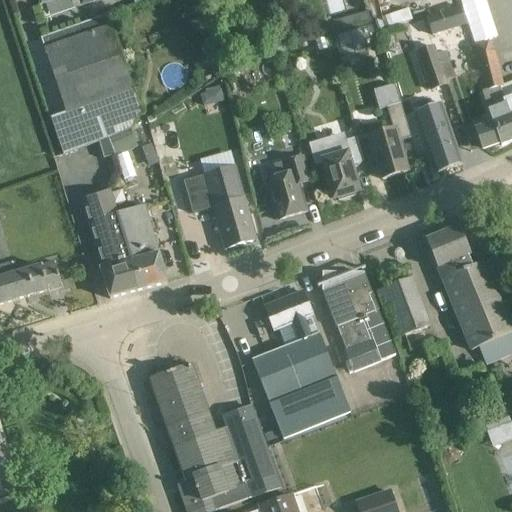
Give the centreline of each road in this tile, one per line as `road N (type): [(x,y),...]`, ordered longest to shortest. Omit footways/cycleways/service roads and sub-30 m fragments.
road 1 (residential): [(89,327),(511,171)]
road 2 (residential): [(156,511),(89,327)]
